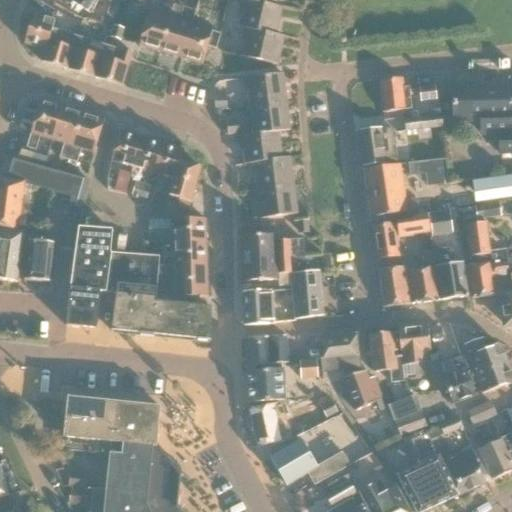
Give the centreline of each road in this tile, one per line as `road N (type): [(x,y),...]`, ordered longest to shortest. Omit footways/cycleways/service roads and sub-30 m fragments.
road 1 (residential): [(373,324),(343,76),(511,65)]
road 2 (residential): [(229,335),(216,146),(201,131),(14,73)]
road 3 (residential): [(215,384),(200,369),(172,364),(0,351)]
road 4 (residential): [(511,347),(458,314),(373,324)]
road 5 (residential): [(373,324),(229,335)]
road 6 (residential): [(261,511),(231,456),(215,384)]
